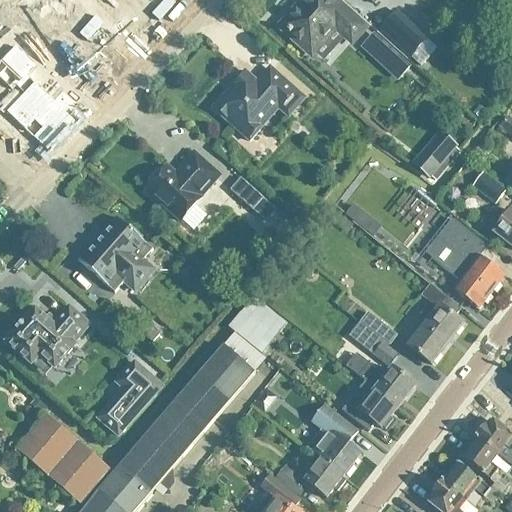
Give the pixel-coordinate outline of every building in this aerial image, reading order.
[(0,0),(0,40),(38,0),(0,0)] [(102,0),(132,31),(149,16),(145,13),(158,0),(102,0)] [(331,0),(304,0),(294,12),(290,12),(284,19),(284,23),(280,27),(296,41),(297,46),(303,51),(308,51),(311,54),(335,27),(351,41),(363,28),(331,0)] [(409,57),(427,38),(397,12),(380,31),(409,57)] [(363,47),(391,71),(401,59),(373,35),(363,47)] [(76,123),(65,113),(75,103),(61,91),(52,100),(26,76),(36,66),(15,46),(0,61),(0,79),(12,91),(15,87),(23,94),(4,113),(5,114),(6,113),(47,153),(46,154),(47,155),(78,123),(77,122),(76,123)] [(87,46),(80,65),(100,72),(107,54),(87,46)] [(248,141),(261,127),(259,125),(277,105),(287,114),(301,99),(273,74),(260,89),(244,75),(233,88),(229,93),(227,91),(213,107),(235,127),(234,128),(248,141)] [(511,120),(508,116),(499,127),(511,138),(511,120)] [(440,134),(414,164),(429,177),(455,147),(440,134)] [(180,169),(181,170),(176,175),(166,166),(161,173),(157,171),(148,181),(151,184),(145,190),(180,222),(201,198),(200,197),(219,176),(194,153),(180,169)] [(473,187),(495,204),(505,192),(483,174),(473,187)] [(252,210),(263,198),(240,178),(229,190),(252,210)] [(426,230),(439,212),(419,197),(406,215),(426,230)] [(492,209),(481,223),(511,247),(511,211),(505,219),(492,209)] [(155,270),(144,260),(152,250),(140,240),(142,238),(132,229),(130,231),(115,217),(114,218),(115,219),(78,260),(77,261),(114,293),(122,284),(134,294),(155,270)] [(460,281),(453,291),(477,311),(504,277),(479,257),(487,247),(454,221),(428,255),(460,281)] [(259,352),(283,320),(248,294),(224,327),(259,352)] [(440,306),(408,347),(430,365),(463,324),(440,306)] [(54,369),(75,345),(73,343),(89,325),(68,307),(52,325),(34,309),(5,342),(31,365),(39,355),(54,369)] [(367,312),(359,323),(388,346),(388,345),(389,346),(397,336),(367,312)] [(136,313),(128,322),(145,336),(153,327),(136,313)] [(388,346),(359,323),(348,337),(387,368),(396,356),(386,348),(388,346)] [(224,347),(119,467),(113,474),(46,416),(16,451),(84,509),(82,511),(133,511),(159,483),(168,490),(173,484),(172,468),(254,373),(224,347)] [(161,387),(134,363),(116,383),(123,389),(97,419),(117,437),(161,387)] [(392,370),(386,377),(368,364),(358,377),(364,382),(368,385),(397,408),(414,386),(392,370)] [(364,382),(341,411),(368,432),(374,424),(381,429),(385,424),(388,426),(394,417),(391,415),(397,408),(376,391),(368,385),(364,382)] [(357,433),(346,424),(323,406),(311,423),(320,431),(306,449),(321,460),(343,477),(360,455),(347,445),(357,433)] [(488,421),(474,438),(499,457),(511,467),(511,436),(498,426),(497,428),(488,421)] [(499,457),(474,438),(461,455),(470,462),(469,464),(489,480),(494,484),(491,487),(501,494),(507,486),(493,475),(497,470),(492,465),(499,457)] [(231,446),(223,440),(199,470),(207,477),(231,446)] [(246,457),(238,466),(253,480),(261,471),(246,457)] [(321,460),(305,481),(327,498),(333,489),(337,492),(345,481),(342,479),(343,477),(321,460)] [(294,495),(305,481),(280,461),(269,476),(294,495)] [(453,465),(440,482),(465,502),(474,491),(483,498),(489,490),(466,472),(465,474),(453,465)] [(269,496),(255,511),(295,511),(293,511),(286,505),(294,495),(269,476),(260,488),(264,492),(269,496)] [(438,508),(437,510),(439,511),(457,511),(465,502),(440,482),(427,499),(438,508)]
